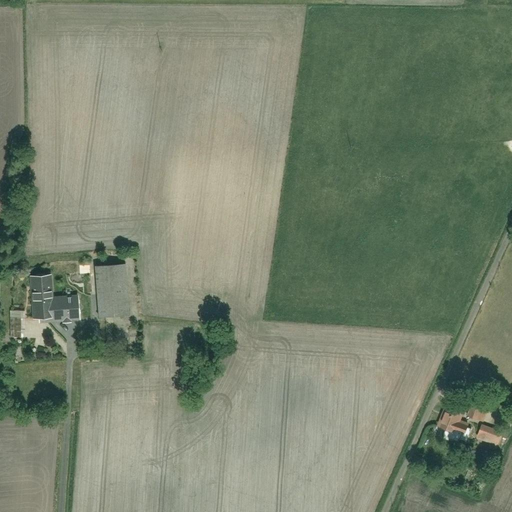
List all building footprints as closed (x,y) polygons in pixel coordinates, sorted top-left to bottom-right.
[(92,267),(96,319),(128,317),(124,265),(92,267)] [(35,302),(36,324),(81,322),(80,296),(52,298),(51,275),(27,276),(29,302),(35,302)] [(11,336),(25,335),(24,312),(10,313),(11,336)] [(487,387),(488,399),(499,398),(498,387),(487,387)] [(473,402),(466,418),(478,423),(485,406),(473,402)] [(454,436),(456,431),(465,435),(469,425),(460,421),(463,415),(446,408),(437,429),(454,436)]
